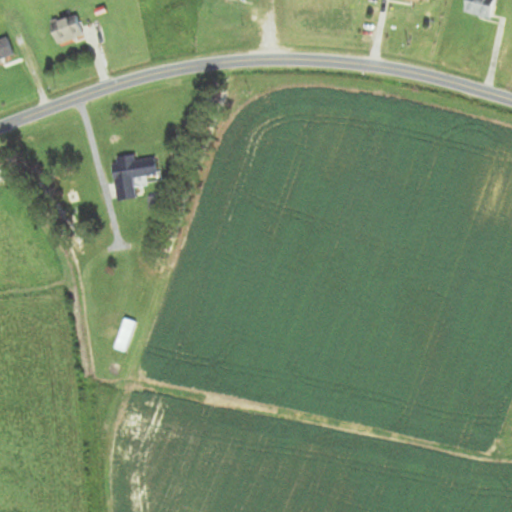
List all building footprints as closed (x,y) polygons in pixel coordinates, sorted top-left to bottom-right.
[(498,0),(469,0),(466,12),(492,20),(498,0)] [(86,36),(78,15),(53,25),(61,46),(86,36)] [(0,42),(0,62),(16,57),(9,39),(0,42)] [(137,159),(137,154),(114,157),(120,200),(139,197),(137,184),(163,180),(159,156),(137,159)] [(139,322),(128,318),(118,348),(129,352),(139,322)]
